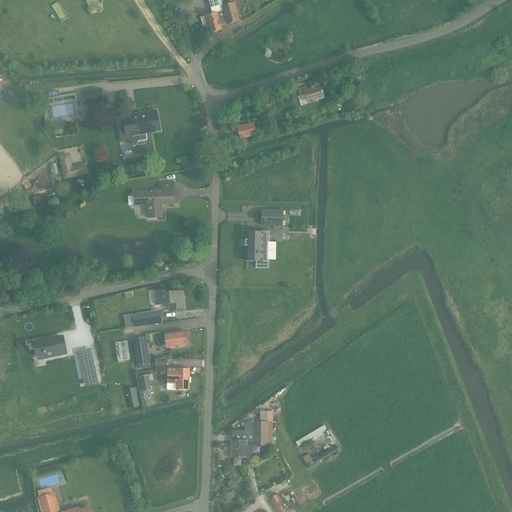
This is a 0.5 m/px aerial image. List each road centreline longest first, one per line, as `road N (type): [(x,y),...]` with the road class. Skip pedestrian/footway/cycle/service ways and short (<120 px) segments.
road 1 (unclassified): [(213,268),(213,102),(445,30),(498,0)]
road 2 (unclassified): [(204,511),(213,268)]
road 3 (unclassified): [(213,268),(0,313)]
